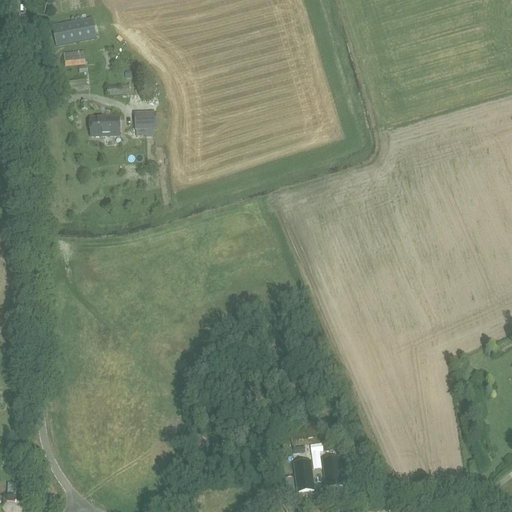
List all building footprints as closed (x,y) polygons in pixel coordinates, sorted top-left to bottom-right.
[(57,48),(98,40),(94,20),(53,28),(57,48)] [(65,68),(86,67),(85,52),(64,53),(65,68)] [(68,83),(70,94),(89,91),(87,80),(68,83)] [(129,96),(128,85),(122,85),(122,88),(108,90),(110,98),(129,96)] [(156,114),(136,115),(137,137),(144,137),(144,131),(156,131),(156,114)] [(93,138),(122,137),(122,125),(122,118),(109,118),(109,120),(104,120),(104,118),(93,119),(93,138)] [(336,447),(320,448),(324,495),(328,495),(328,493),(341,492),(340,485),(336,447)] [(320,448),(302,450),(307,497),(324,495),(320,448)] [(17,497),(16,497),(16,485),(8,484),(8,496),(0,495),(0,511),(27,511),(28,500),(17,499),(17,497)]
